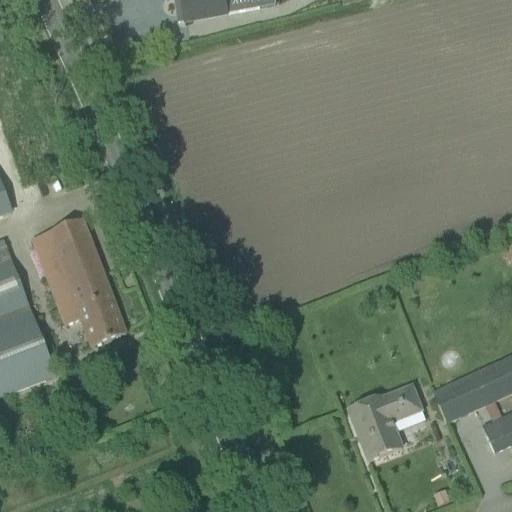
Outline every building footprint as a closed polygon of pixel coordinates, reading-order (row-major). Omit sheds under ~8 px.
[(174,0),(177,17),(183,16),(185,25),(259,11),(256,0),(174,0)] [(0,220),(11,216),(0,187),(0,220)] [(78,321),(90,352),(125,338),(82,225),(33,244),(64,326),(78,321)] [(0,403),(56,382),(4,246),(0,247),(0,403)] [(511,357),(431,395),(445,427),(511,395),(511,357)] [(348,415),(368,465),(401,452),(389,420),(403,414),(406,421),(421,415),(411,390),(348,415)] [(511,416),(482,430),(494,458),(511,449),(511,416)]
